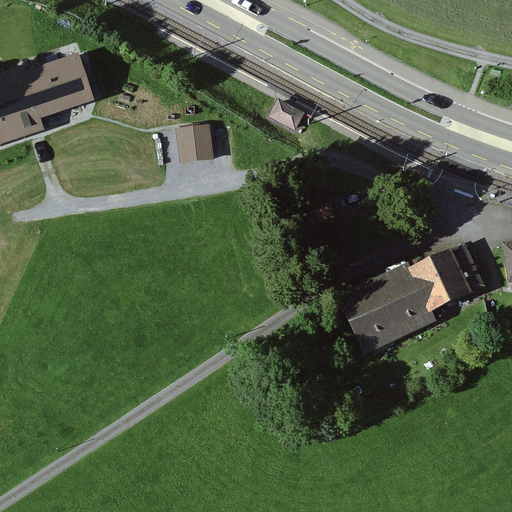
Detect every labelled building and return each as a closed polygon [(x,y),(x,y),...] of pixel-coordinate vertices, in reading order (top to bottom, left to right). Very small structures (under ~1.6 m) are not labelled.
[(80,59),(0,86),(0,146),(42,132),(39,122),(85,106),(95,103),(80,59)] [(281,106),(272,122),(298,135),(307,119),(281,106)] [(182,116),(184,150),(218,148),(216,114),(182,116)] [(307,214),(337,212),(336,187),(305,189),(307,214)] [(412,265),(338,300),(367,362),(441,328),(437,319),(481,298),(459,251),(415,271),(412,265)]
